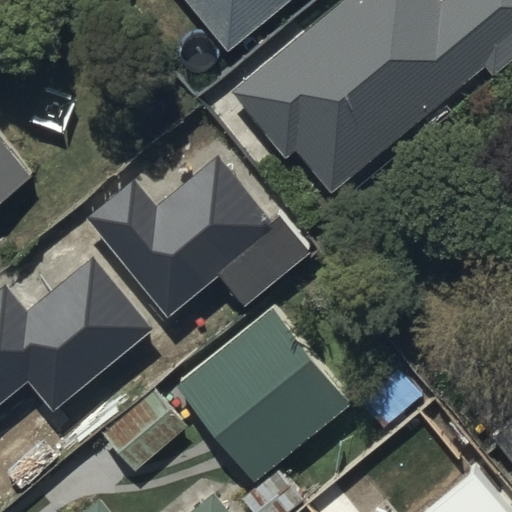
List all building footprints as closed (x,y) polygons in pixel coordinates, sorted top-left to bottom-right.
[(0,0),(0,14),(16,0),(0,0)] [(185,0),(230,54),(295,0),(185,0)] [(434,0),(355,0),(233,97),(288,166),(300,156),(333,197),(489,73),(495,81),(511,66),(511,0),(454,0),(442,10),(434,0)] [(0,136),(0,208),(35,180),(0,136)] [(0,276),(0,345),(56,300),(61,306),(112,265),(74,217),(0,276)] [(358,409),(281,312),(181,392),(258,488),(358,409)] [(0,500),(98,419),(78,395),(107,371),(72,330),(43,354),(36,346),(0,376),(0,500)] [(158,392),(104,436),(136,476),(190,431),(158,392)] [(511,428),(493,444),(511,467),(511,428)] [(298,511),(309,504),(281,470),(258,488),(242,502),(250,511),(298,511)] [(224,511),(215,501),(201,511),(103,511),(97,504),(87,511),(224,511)]
